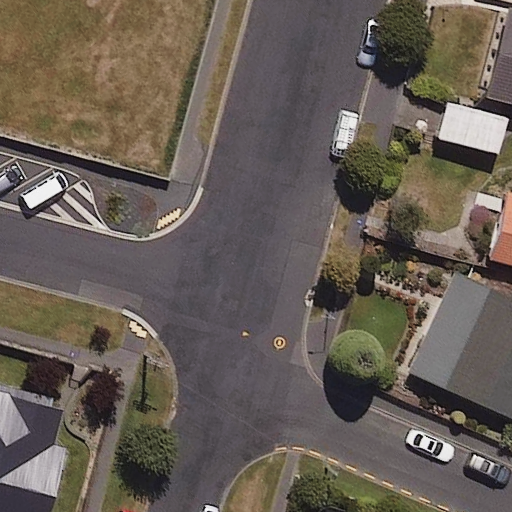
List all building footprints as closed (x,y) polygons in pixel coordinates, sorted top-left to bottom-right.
[(511,13),(489,98),(511,104),(511,13)] [(508,119),(446,102),(436,139),(498,155),(508,119)] [(511,196),(507,196),(490,261),(511,266),(511,196)] [(511,302),(454,277),(411,376),(511,419),(511,302)] [(0,511),(50,511),(66,450),(54,447),(65,403),(0,386),(0,511)]
